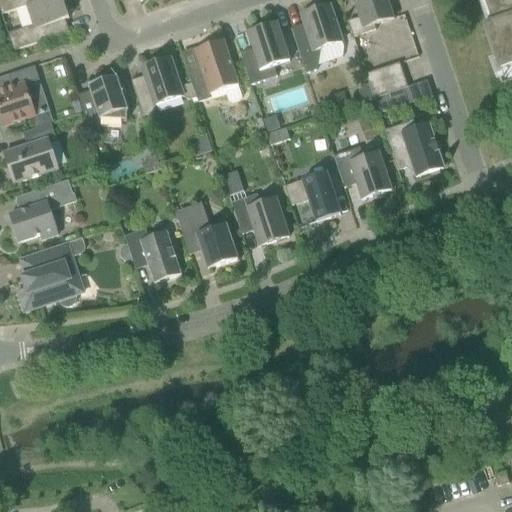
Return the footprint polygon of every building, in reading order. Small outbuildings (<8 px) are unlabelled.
[(0,0),(0,12),(1,16),(26,8),(26,7),(47,0),(0,0)] [(8,36),(13,53),(69,34),(63,16),(73,13),(68,0),(47,0),(26,7),(26,8),(33,27),(8,36)] [(359,19),(348,23),(353,39),(376,32),(374,27),(393,20),(390,10),(392,8),(390,1),(386,1),(386,0),(352,0),(353,0),(359,19)] [(483,28),(499,76),(511,71),(511,0),(482,0),(491,26),(483,28)] [(304,26),(291,30),(306,76),(316,72),(317,68),(343,60),(344,51),(330,8),(301,17),(304,26)] [(289,64),(280,35),(277,25),(247,35),(254,57),(242,61),(251,87),(277,79),(273,69),(289,64)] [(243,101),(227,54),(223,43),(194,53),(198,64),(185,68),(191,85),(196,100),(198,105),(212,100),(213,104),(227,98),(229,106),(235,107),(239,105),(243,101)] [(190,102),(196,100),(191,85),(180,89),(170,61),(142,70),(144,78),(131,83),(143,118),(152,115),(155,108),(183,98),(190,102)] [(373,101),(407,90),(399,65),(365,76),(368,86),(373,101)] [(35,68),(8,77),(12,89),(0,93),(0,121),(3,129),(31,119),(35,118),(24,87),(39,82),(35,68)] [(126,123),(128,113),(116,78),(115,78),(111,73),(89,87),(88,88),(90,93),(78,97),(78,96),(77,97),(87,127),(102,122),(126,123)] [(378,116),(432,98),(427,83),(407,90),(373,101),(378,116)] [(373,101),(368,86),(361,88),(358,94),(362,105),(373,101)] [(74,110),(76,115),(76,116),(81,114),(77,103),(72,104),(74,110)] [(52,125),(49,113),(35,118),(31,119),(35,131),(51,125),(52,125)] [(280,130),(276,119),(264,123),(268,134),(280,130)] [(258,132),(264,130),(261,120),(255,122),(258,132)] [(22,135),(24,138),(27,148),(3,156),(13,187),(58,172),(49,143),(56,141),(51,125),(35,131),(22,135)] [(397,173),(412,168),(416,179),(443,170),(428,127),(410,133),(408,125),(384,133),(397,173)] [(270,148),(288,142),(285,130),(266,137),(270,148)] [(193,142),(196,156),(210,152),(207,139),(193,142)] [(362,202),(391,193),(379,154),(363,160),(360,150),(334,158),(344,190),(356,186),(362,202)] [(161,172),(156,157),(148,160),(148,161),(148,162),(148,164),(148,165),(147,166),(146,167),(145,168),(144,168),(143,169),(146,177),(161,172)] [(243,193),(237,173),(223,178),(230,198),(243,193)] [(340,217),(340,215),(326,175),(284,188),(291,208),(309,202),(316,225),(340,217)] [(68,183),(16,200),(20,214),(14,216),(17,226),(12,228),(18,245),(39,238),(41,243),(58,237),(50,212),(75,203),(68,183)] [(259,249),(289,239),(276,201),(260,206),(257,196),(231,205),(240,232),(252,227),(259,249)] [(199,246),(207,271),(237,262),(226,227),(210,232),(202,205),(175,214),(187,250),(199,246)] [(120,228),(117,218),(107,221),(110,231),(120,228)] [(132,263),(133,266),(146,262),(154,286),(181,277),(167,234),(148,240),(145,231),(124,238),(127,247),(132,263)] [(76,301),(76,299),(84,296),(72,260),(77,258),(82,255),(84,252),(85,249),(83,242),(20,263),(29,289),(17,293),(24,314),(58,303),(60,307),(64,309),(68,310),(72,308),(75,305),(76,301)] [(128,264),(132,263),(127,247),(122,248),(120,252),(120,257),(121,260),(124,263),(128,264)] [(505,473),(494,477),(497,488),(509,484),(505,473)]
